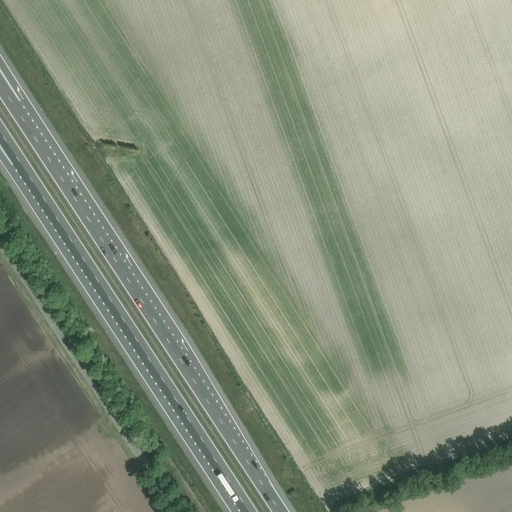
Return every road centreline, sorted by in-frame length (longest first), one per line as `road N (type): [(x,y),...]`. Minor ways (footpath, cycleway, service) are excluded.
road 1 (motorway): [(279,511),(15,108)]
road 2 (motorway): [(19,162),(248,511)]
road 3 (unclassified): [(177,511),(0,241)]
